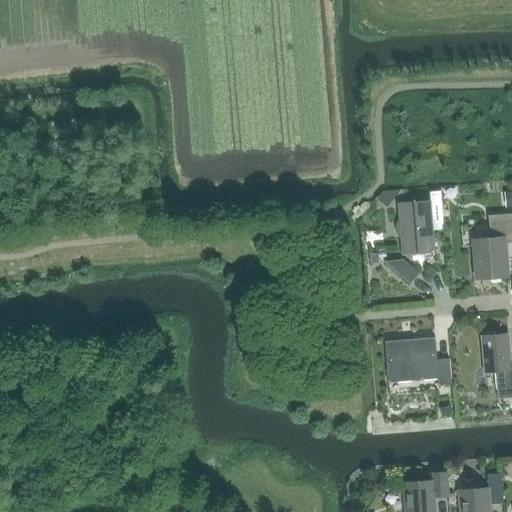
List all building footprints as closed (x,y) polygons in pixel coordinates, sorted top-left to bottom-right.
[(431,200),(398,203),(400,219),(398,222),(396,225),(396,229),(397,233),(399,236),(401,239),(403,255),(435,253),(433,230),(444,229),(441,189),(429,191),(431,200)] [(505,243),(511,242),(511,213),(488,215),(490,238),(474,239),(477,279),(508,277),(505,243)] [(411,284),(420,274),(403,259),(385,262),(411,284)] [(432,279),(437,273),(430,267),(424,274),(432,279)] [(495,372),(497,389),(498,401),(511,399),(511,361),(510,361),(508,334),(483,336),(486,373),(495,372)] [(438,386),(452,385),(450,359),(437,360),(435,337),(385,341),(388,383),(438,379),(438,386)] [(442,417),(453,414),(450,406),(439,410),(442,417)] [(435,511),(435,497),(448,496),(447,472),(433,473),(433,480),(403,482),(405,511),(435,511)] [(490,511),(490,504),(504,503),(502,473),(488,474),(488,488),(459,490),(460,511),(490,511)] [(368,511),(382,511),(383,501),(369,501),(368,511)]
